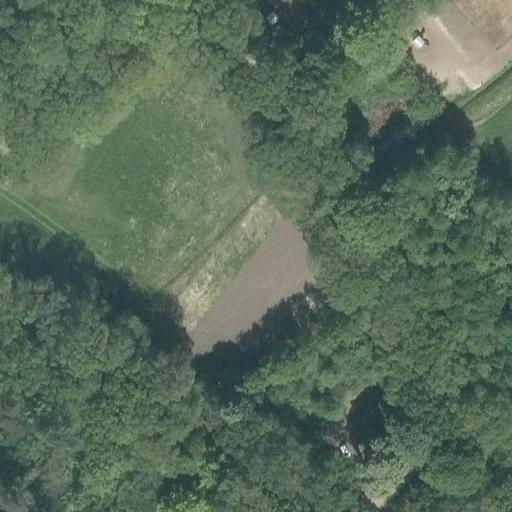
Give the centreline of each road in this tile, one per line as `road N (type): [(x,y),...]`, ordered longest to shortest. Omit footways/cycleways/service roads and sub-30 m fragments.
road 1 (track): [(202,0),(335,173),(445,373),(454,394),(449,439)]
road 2 (track): [(289,499),(172,392),(0,312)]
road 3 (track): [(150,0),(0,149)]
road 4 (track): [(445,97),(412,133),(335,173)]
